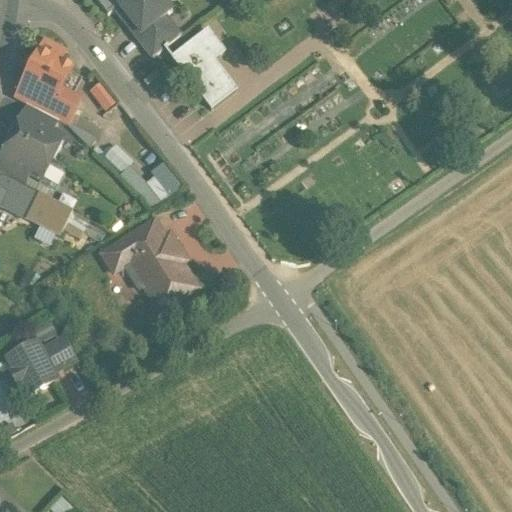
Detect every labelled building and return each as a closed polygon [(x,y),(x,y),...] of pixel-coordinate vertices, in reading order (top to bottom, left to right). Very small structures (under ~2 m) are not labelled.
[(92,0),(107,19),(114,14),(131,0),(92,0)] [(131,0),(114,14),(135,41),(139,37),(141,39),(165,20),(169,17),(157,1),(158,0),(131,0)] [(165,20),(141,39),(139,37),(135,41),(152,62),(181,40),(165,20)] [(208,35),(171,63),(203,105),(229,85),(213,65),(225,56),(208,35)] [(64,57),(45,47),(23,89),(42,100),(55,106),(56,105),(71,75),(58,68),(64,57)] [(92,94),(105,115),(116,108),(103,87),(92,94)] [(55,106),(42,100),(35,114),(67,130),(74,115),(56,105),(55,106)] [(58,127),(29,112),(24,122),(23,123),(52,138),(52,137),(58,127)] [(52,138),(23,123),(24,122),(23,122),(12,143),(52,164),(53,164),(63,143),(52,137),(52,138)] [(52,164),(12,143),(1,164),(1,165),(2,164),(30,179),(30,180),(40,185),(41,186),(52,164)] [(165,169),(147,186),(130,169),(134,165),(117,148),(104,161),(155,213),(183,187),(165,169)] [(30,179),(2,164),(1,165),(0,167),(0,177),(25,190),(30,180),(30,179)] [(63,170),(53,164),(52,164),(41,186),(40,185),(38,190),(44,193),(45,193),(50,195),(56,193),(65,176),(63,170)] [(13,186),(0,178),(0,194),(7,198),(13,186)] [(72,217),(13,186),(7,198),(1,209),(61,239),(72,217)] [(155,228),(134,242),(144,257),(166,243),(155,228)] [(166,243),(144,257),(134,242),(103,261),(115,279),(124,273),(129,279),(131,280),(136,287),(135,289),(139,296),(144,293),(161,318),(198,294),(177,261),(182,258),(171,240),(166,243)] [(74,366),(62,344),(40,357),(44,364),(56,357),(64,372),(74,366)] [(35,350),(9,365),(16,378),(11,381),(16,390),(21,387),(29,401),(55,386),(51,378),(64,372),(56,357),(44,364),(40,357),(35,350)]
